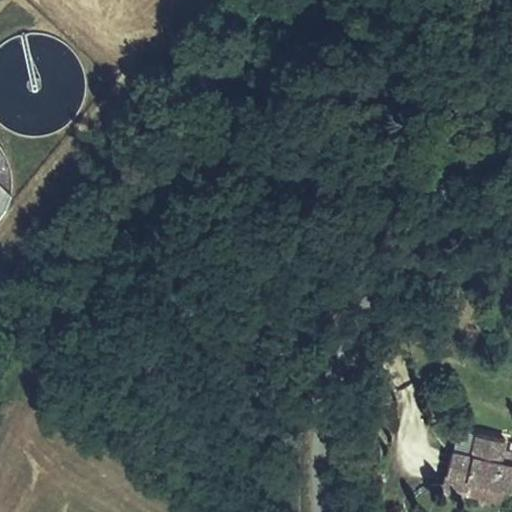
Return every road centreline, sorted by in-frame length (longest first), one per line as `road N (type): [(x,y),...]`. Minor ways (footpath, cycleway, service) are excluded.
road 1 (track): [(282,0),(36,337),(0,414)]
road 2 (residential): [(511,136),(441,183),(381,249),(358,290),(315,418),(319,511)]
